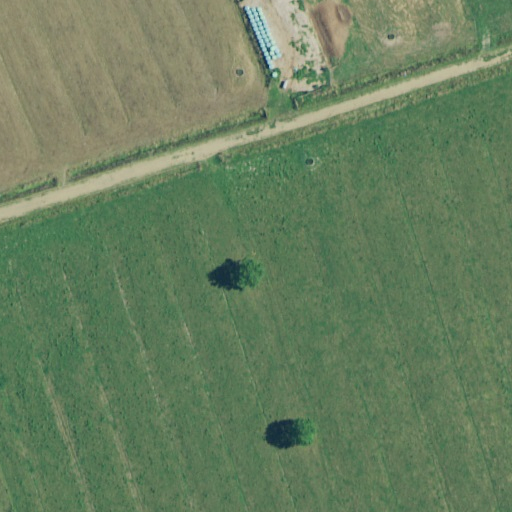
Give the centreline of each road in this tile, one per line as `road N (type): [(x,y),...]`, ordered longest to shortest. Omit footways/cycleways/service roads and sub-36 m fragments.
road 1 (track): [(376,94),(0,214)]
road 2 (track): [(376,94),(511,51)]
